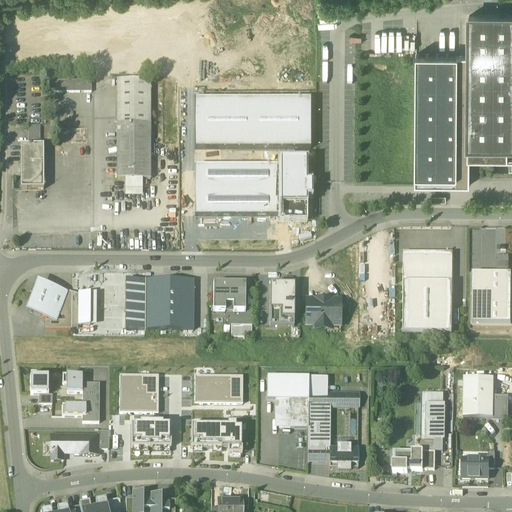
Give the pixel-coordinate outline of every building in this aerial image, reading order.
[(511,16),(469,16),(468,57),(468,148),(511,147),(511,16)] [(467,186),(468,160),(468,148),(468,57),(415,56),(414,186),(467,186)] [(150,81),(116,81),(116,181),(150,181),(150,157),(154,157),(154,146),(150,146),(150,81)] [(91,82),(49,82),(49,93),(91,93),(91,82)] [(193,99),(193,152),(310,152),(310,100),(193,99)] [(40,127),(28,127),(28,146),(40,146),(40,127)] [(87,129),(60,129),(60,144),(87,144),(87,129)] [(43,147),(20,147),(20,191),(43,191),(43,147)] [(511,147),(468,148),(468,160),(511,160),(511,147)] [(282,157),(282,166),(282,200),(307,201),(307,194),(313,194),(313,179),(307,179),(308,158),(282,157)] [(281,217),(282,200),(282,166),(195,165),(195,217),(281,217)] [(453,254),(403,254),(402,334),(452,334),(453,254)] [(496,275),(472,275),(471,325),(511,325),(511,275),(508,275),(496,275)] [(124,332),(145,332),(145,282),(125,282),(124,332)] [(145,332),(194,332),(195,283),(145,282),(145,332)] [(56,291),(40,285),(36,284),(26,312),(49,321),(56,323),(67,292),(57,289),(56,291)] [(245,285),(213,285),(213,313),(245,313),(245,285)] [(294,287),(270,287),(269,329),(294,329),(294,287)] [(67,292),(56,323),(49,321),(48,322),(45,322),(45,331),(72,331),(72,327),(72,299),(72,294),(67,292)] [(90,294),(78,294),(78,299),(78,327),(90,327),(90,294)] [(336,306),(309,306),(309,324),(317,324),(317,328),(328,329),(328,325),(336,325),(336,306)] [(252,327),(231,327),(231,339),(252,338),(252,327)] [(48,381),(40,381),(40,376),(30,376),(30,396),(39,397),(48,397),(48,381)] [(82,377),(62,377),(62,386),(67,386),(66,395),(82,395),(82,386),(82,377)] [(119,377),(119,416),(158,416),(159,378),(119,377)] [(194,378),(194,406),(242,407),(242,379),(194,378)] [(308,379),(267,379),(266,401),(274,401),(308,401),(308,396),(308,379)] [(308,379),(308,396),(326,396),(326,379),(308,379)] [(494,381),(464,380),(463,420),(493,421),(493,417),(493,399),(494,381)] [(99,386),(82,386),(82,395),(82,407),(82,419),(82,425),(99,425),(99,386)] [(326,396),(308,396),(308,401),(308,409),(327,409),(327,396),(326,396)] [(48,397),(39,397),(39,406),(52,406),(52,397),(48,397)] [(358,397),(345,397),(345,409),(358,409),(358,397)] [(508,399),(493,399),(493,417),(496,417),(496,424),(508,424),(508,399)] [(308,401),(274,401),(275,430),(308,430),(308,409),(308,401)] [(82,407),(62,407),(62,419),(82,419),(82,407)] [(443,408),(426,408),(426,441),(443,442),(443,408)] [(327,409),(308,409),(308,430),(308,446),(327,446),(327,409)] [(171,426),(131,425),(130,449),(170,450),(171,426)] [(191,426),(191,450),(228,450),(227,456),(241,456),(242,430),(236,430),(236,426),(191,426)] [(98,437),(98,451),(108,451),(109,434),(98,433),(98,437)] [(98,437),(50,436),(49,463),(63,463),(64,456),(98,456),(98,451),(98,437)] [(327,446),(308,446),(308,456),(307,456),(307,466),(308,466),(309,462),(329,462),(329,450),(330,450),(330,446),(327,446)] [(349,449),(337,449),(337,451),(330,450),(329,450),(329,462),(329,471),(349,471),(357,471),(358,451),(349,451),(349,449)] [(423,453),(412,453),(412,456),(412,465),(408,465),(408,473),(423,473),(423,472),(423,454),(423,453)] [(435,455),(430,454),(430,460),(427,460),(426,472),(434,472),(435,455)] [(412,456),(396,455),(395,464),(408,465),(412,465),(412,456)] [(488,461),(462,461),(462,481),(488,481),(488,471),(488,461)] [(395,464),(393,464),(392,475),(408,475),(408,473),(408,465),(395,464)] [(143,494),(132,494),(132,501),(131,511),(142,511),(143,511),(150,511),(151,503),(150,503),(143,503),(143,494)] [(161,497),(150,497),(150,503),(151,503),(150,511),(168,511),(169,505),(168,505),(161,505),(161,497)] [(105,501),(96,503),(96,502),(95,502),(96,511),(113,511),(112,506),(107,507),(105,500),(104,500),(105,501)] [(119,503),(112,504),(113,511),(120,511),(120,500),(119,500),(119,503)] [(242,502),(218,502),(217,511),(242,511),(242,502)] [(88,504),(80,506),(80,505),(79,505),(80,511),(96,511),(97,511),(91,511),(89,503),(88,503),(88,504)]
